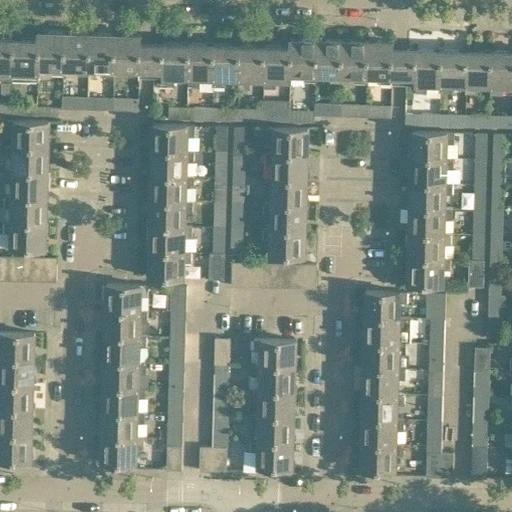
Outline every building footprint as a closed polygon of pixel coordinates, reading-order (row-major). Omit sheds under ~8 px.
[(37,31),(37,38),(38,38),(37,66),(51,66),(51,73),(63,74),(63,67),(62,67),(63,32),(37,31)] [(88,32),(63,32),(62,67),(63,67),(76,67),(76,74),(88,75),(88,67),(88,32)] [(114,33),(88,32),(88,67),(102,68),(102,75),(114,75),(114,68),(113,68),(114,33)] [(140,34),(114,33),(113,68),(114,68),(127,68),(127,75),(139,76),(140,42),(140,34)] [(12,79),(12,72),(12,37),(0,36),(0,71),(1,72),(1,79),(12,79)] [(12,37),(12,72),(12,79),(26,79),(37,80),(37,66),(38,38),(37,38),(12,37)] [(316,81),(316,73),(315,73),(316,38),(290,37),(289,45),(290,45),(290,73),(304,73),(304,80),(316,81)] [(341,81),(341,74),(340,74),(341,39),(316,38),(315,73),(316,73),(329,73),(329,81),(341,81)] [(366,82),(367,75),(365,75),(366,39),(341,39),(340,74),(341,74),(355,74),(355,82),(366,82)] [(391,83),(392,48),(392,40),(366,39),(365,75),(367,75),(380,75),(380,83),(391,83)] [(140,42),(139,76),(142,76),(153,76),(153,77),(161,77),(163,77),(164,42),(143,42),(140,42)] [(161,77),(161,84),(172,85),(173,77),(186,78),(189,78),(190,43),(164,42),(163,77),(161,77)] [(189,78),(189,85),(200,85),(200,78),(211,78),(212,78),(214,78),(215,43),(190,43),(189,78)] [(214,78),(214,85),(225,86),(225,79),(239,79),(240,44),(215,43),(214,78)] [(250,87),(250,79),(264,80),(265,45),(240,44),(239,79),(239,87),(250,87)] [(290,81),(290,73),(290,45),(289,45),(265,45),(264,80),(264,87),(276,87),(276,80),(290,81)] [(392,48),(391,83),(405,83),(414,84),(416,84),(417,49),(415,48),(406,48),(392,48)] [(414,90),(426,91),(426,84),(439,84),(441,84),(442,49),(417,49),(416,84),(414,84),(414,90)] [(451,84),(465,85),(467,85),(468,50),(442,49),(441,84),(439,84),(439,91),(451,91),(451,84)] [(476,85),(490,86),(492,86),(493,51),(468,50),(467,85),(465,85),(464,92),(476,92),(476,85)] [(501,86),(511,86),(511,51),(493,51),(492,86),(490,86),(490,92),(501,93),(501,86)] [(80,96),(61,96),(61,107),(80,107),(80,96)] [(106,97),(86,96),(86,107),(105,108),(106,97)] [(131,97),(112,97),(112,108),(131,108),(131,97)] [(11,102),(11,113),(30,114),(31,102),(11,102)] [(314,113),(334,114),(334,103),(314,103),(314,113)] [(339,114),(359,115),(359,104),(340,103),(339,114)] [(384,104),(365,104),(365,115),(384,115),(384,104)] [(36,113),(36,114),(58,114),(58,106),(36,106),(36,113)] [(169,106),(169,117),(188,118),(188,106),(169,106)] [(194,106),(194,118),(213,118),(213,107),(194,106)] [(219,107),(219,119),(238,119),(239,108),(219,107)] [(245,108),(244,119),(263,120),(264,108),(245,108)] [(270,109),(270,120),(288,120),(289,109),(270,109)] [(289,109),(288,120),(308,121),(308,113),(308,110),(289,109)] [(422,113),(421,124),(440,125),(441,113),(422,113)] [(447,113),(446,125),(466,125),(466,114),(447,113)] [(472,114),(472,125),(491,126),(491,115),(472,114)] [(511,115),(497,115),(497,126),(511,126),(511,115)] [(13,130),(13,143),(13,144),(48,145),(49,119),(6,118),(6,130),(13,130)] [(152,122),(151,148),(186,149),(186,148),(187,135),(194,135),(194,123),(152,122)] [(272,137),(272,151),(272,152),(307,153),(308,127),(266,125),(265,137),(272,137)] [(411,129),(410,155),(446,155),(446,142),(454,142),(454,131),(411,129)] [(217,132),(216,151),(228,151),(228,132),(217,132)] [(234,132),(234,151),(245,151),(246,132),(234,132)] [(476,139),(475,158),(487,158),(487,139),(476,139)] [(493,139),(493,158),(504,158),(505,139),(493,139)] [(13,155),(12,168),(12,170),(47,171),(48,145),(13,144),(13,143),(5,143),(5,155),(13,155)] [(151,148),(151,174),(186,174),(186,160),(193,160),(193,148),(186,148),(186,149),(151,148)] [(272,162),(271,176),(271,177),(306,178),(307,153),(272,152),(272,151),(265,150),(264,162),(272,162)] [(410,155),(410,181),(445,182),(445,181),(445,167),(453,167),(453,156),(446,155),(410,155)] [(216,157),(215,176),(227,176),(227,157),(216,157)] [(233,157),(233,176),(244,177),(245,157),(233,157)] [(475,164),(475,183),(486,183),(487,164),(475,164)] [(493,164),(492,183),(504,184),(504,164),(493,164)] [(12,181),(11,194),(11,195),(46,196),(47,171),(12,170),(12,168),(5,168),(4,181),(12,181)] [(151,174),(150,199),(185,200),(185,199),(185,185),(193,185),(193,174),(186,174),(151,174)] [(271,187),(271,201),(271,202),(305,203),(306,178),(271,177),(271,176),(264,176),(264,187),(271,187)] [(410,181),(409,206),(444,207),(444,206),(445,193),(452,193),(452,181),(445,181),(445,182),(410,181)] [(215,182),(215,201),(226,201),(227,182),(215,182)] [(233,182),(232,202),(244,202),(244,183),(233,182)] [(475,189),(474,208),(485,208),(486,189),(475,189)] [(492,189),(492,208),(503,209),(503,190),(492,189)] [(11,206),(11,219),(11,220),(46,221),(46,196),(11,195),(11,194),(4,194),(4,205),(11,206)] [(150,199),(150,224),(184,225),(184,224),(184,210),(192,210),(192,199),(185,199),(185,200),(150,199)] [(270,213),(270,226),(270,228),(305,229),(305,203),(271,202),(271,201),(263,201),(263,213),(270,213)] [(409,206),(408,231),(444,232),(444,231),(444,218),(452,218),(452,206),(444,206),(444,207),(409,206)] [(215,207),(214,226),(225,227),(226,207),(215,207)] [(232,207),(232,227),(243,227),(244,208),(232,207)] [(474,214),(473,233),(485,234),(485,215),(474,214)] [(491,215),(491,234),(502,235),(503,215),(491,215)] [(11,220),(11,219),(3,219),(3,231),(11,231),(10,246),(45,247),(46,221),(11,220)] [(150,224),(149,250),(184,250),(184,249),(184,235),(191,236),(191,224),(184,224),(184,225),(150,224)] [(270,228),(270,226),(263,226),(262,237),(270,237),(269,254),(304,255),(305,229),(270,228)] [(408,231),(408,257),(443,258),(443,257),(443,243),(451,243),(451,231),(444,231),(444,232),(408,231)] [(214,232),(213,251),(225,252),(225,233),(214,232)] [(231,234),(231,253),(232,253),(242,253),(243,234),(231,234)] [(473,239),(472,258),(484,258),(484,239),(473,239)] [(491,240),(490,259),(502,260),(502,241),(491,240)] [(184,250),(149,250),(148,275),(183,276),(183,261),(190,261),(191,249),(184,249),(184,250)] [(210,251),(209,277),(224,278),(225,252),(213,251),(210,251)] [(0,278),(8,278),(8,254),(0,253),(0,278)] [(8,278),(20,279),(20,254),(8,254),(8,278)] [(20,279),(32,279),(33,255),(20,254),(20,279)] [(32,279),(44,279),(45,255),(33,255),(32,279)] [(45,255),(44,279),(56,280),(57,255),(45,255)] [(443,258),(408,257),(407,283),(442,284),(442,268),(450,268),(450,257),(443,257),(443,258)] [(484,258),(472,258),(469,258),(468,284),(483,285),(484,258)] [(231,284),(243,284),(244,261),(231,260),(231,284)] [(243,284),(255,285),(256,261),(244,261),(243,284)] [(255,285),(267,285),(268,261),(256,261),(255,285)] [(267,285),(279,285),(280,261),(268,261),(267,285)] [(279,285),(291,286),(292,262),(280,261),(279,285)] [(291,286),(303,286),(304,262),(292,262),(291,286)] [(304,262),(303,286),(315,286),(316,262),(304,262)] [(490,265),(490,285),(501,285),(501,266),(490,265)] [(106,282),(105,307),(139,308),(140,294),(148,295),(148,283),(106,282)] [(365,289),(364,314),(398,315),(399,302),(406,302),(407,290),(365,289)] [(427,291),(426,301),(430,301),(430,317),(445,317),(445,302),(446,292),(427,291)] [(170,310),(185,310),(186,295),(171,294),(170,310)] [(489,295),(489,310),(502,310),(503,295),(489,295)] [(105,307),(104,332),(146,333),(146,334),(149,334),(149,320),(147,320),(147,308),(139,308),(105,307)] [(364,314),(363,339),(398,341),(398,326),(406,327),(406,315),(398,315),(364,314)] [(170,335),(185,335),(185,320),(170,319),(170,335)] [(489,321),(488,336),(502,337),(502,321),(489,321)] [(429,341),(444,342),(444,327),(429,327),(429,341)] [(0,356),(33,357),(34,331),(0,330),(0,356)] [(104,332),(103,358),(138,359),(139,345),(146,346),(146,334),(146,333),(104,332)] [(215,336),(214,363),(229,363),(230,337),(215,336)] [(260,349),(260,362),(295,363),(296,339),(254,337),(253,349),(260,349)] [(363,339),(363,365),(397,366),(398,352),(405,353),(405,341),(398,341),(363,339)] [(169,361),(184,361),(184,346),(169,345),(169,361)] [(474,345),(473,369),(488,370),(489,346),(474,345)] [(428,367),(443,368),(444,353),(429,352),(428,367)] [(0,381),(33,382),(33,357),(0,356),(0,381)] [(103,358),(103,384),(138,385),(138,371),(146,371),(146,359),(138,359),(103,358)] [(260,374),(260,388),(294,389),(295,363),(260,362),(253,362),(252,375),(260,374)] [(363,365),(362,390),(397,391),(397,378),(404,378),(404,366),(397,366),(363,365)] [(168,386),(183,386),(184,371),(169,371),(168,386)] [(214,372),(213,388),(228,389),(229,372),(214,372)] [(428,393),(443,393),(443,378),(428,378),(428,393)] [(473,379),(473,395),(487,395),(487,379),(473,379)] [(0,406),(32,408),(33,382),(0,381),(0,406)] [(103,384),(102,409),(137,410),(137,396),(145,396),(145,385),(138,385),(103,384)] [(259,399),(259,413),(293,414),(294,389),(260,388),(252,388),(252,399),(259,399)] [(362,390),(361,416),(396,417),(396,403),(404,403),(404,392),(397,391),(362,390)] [(167,411),(183,412),(183,397),(168,396),(167,411)] [(213,397),(213,413),(228,414),(228,398),(213,397)] [(427,418),(442,419),(442,403),(427,403),(427,418)] [(472,404),(472,420),(486,420),(487,405),(472,404)] [(0,431),(31,433),(32,408),(0,406),(0,431)] [(102,409),(101,434),(136,435),(137,421),(144,422),(144,410),(137,410),(102,409)] [(258,425),(258,438),(293,439),(293,414),(259,413),(251,413),(251,425),(258,425)] [(361,416),(360,441),(395,442),(395,429),(403,429),(403,417),(396,417),(361,416)] [(167,437),(182,437),(182,422),(167,422),(167,437)] [(212,442),(212,445),(213,445),(227,446),(227,442),(227,423),(212,422),(212,442)] [(426,444),(441,444),(441,429),(427,428),(426,444)] [(472,430),(471,445),(486,445),(486,430),(472,430)] [(0,431),(0,457),(31,459),(31,433),(0,431)] [(136,435),(101,434),(100,461),(135,462),(136,447),(143,447),(143,435),(136,435)] [(293,439),(258,438),(251,438),(250,449),(258,450),(257,465),(292,466),(293,439)] [(395,442),(360,441),(359,468),(394,469),(395,453),(402,454),(403,442),(395,442)] [(166,468),(181,468),(182,444),(167,444),(166,468)] [(200,445),(199,468),(211,469),(212,445),(200,445)] [(212,445),(211,469),(213,469),(226,469),(227,446),(213,445),(212,445)] [(471,452),(470,476),(485,477),(485,454),(485,453),(486,446),(471,446),(471,452)] [(425,475),(439,475),(440,451),(426,451),(425,475)] [(440,451),(439,475),(453,476),(454,452),(440,451)]
